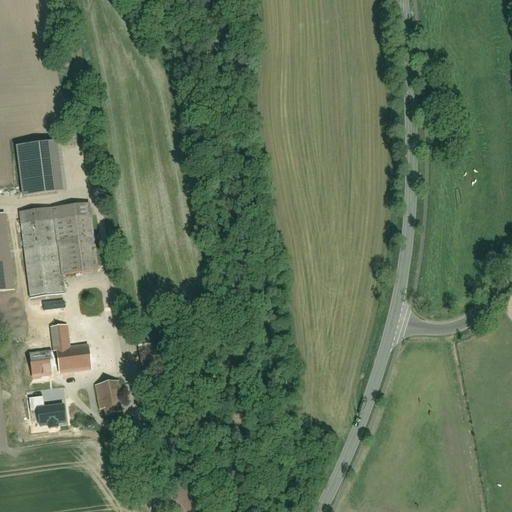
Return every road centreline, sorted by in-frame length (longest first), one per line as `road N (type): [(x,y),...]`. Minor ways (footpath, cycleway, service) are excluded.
road 1 (tertiary): [(393,325),(412,177),(403,0)]
road 2 (tertiary): [(321,511),(393,325)]
road 3 (residential): [(393,325),(452,330),(511,277)]
